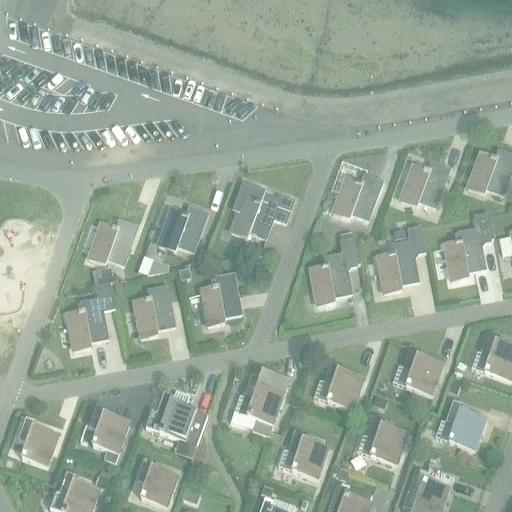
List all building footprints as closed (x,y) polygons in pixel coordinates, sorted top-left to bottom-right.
[(502,199),(511,172),(511,159),(498,154),(495,162),(480,156),(467,192),(483,198),(485,193),(502,199)] [(435,212),(449,173),(431,166),(428,174),(413,169),(399,204),(416,210),(418,206),(435,212)] [(368,224),(382,186),(364,179),(361,187),(345,181),(332,217),(349,223),(351,218),(368,224)] [(278,204),(263,199),(265,193),(243,185),(232,214),(237,216),(230,236),(247,242),(248,237),(265,243),(273,223),(285,228),(293,205),(280,200),(278,204)] [(193,256),(207,218),(189,211),(186,219),(171,214),(158,249),(175,255),(176,250),(193,256)] [(444,248),(451,285),(468,282),(467,277),(485,273),(479,246),(493,243),(489,217),(474,219),(476,233),(458,237),(460,245),(444,248)] [(405,221),(395,223),(397,233),(407,231),(405,221)] [(123,270),(137,231),(119,224),(116,232),(101,227),(88,262),(105,268),(106,263),(123,270)] [(418,286),(413,258),(425,255),(420,229),(407,232),(409,246),(391,249),(393,257),(377,260),(384,298),(401,294),(400,289),(418,286)] [(403,233),(393,235),(395,244),(404,242),(403,233)] [(346,271),(360,268),(355,241),(340,244),(342,258),(325,261),(326,270),(310,273),(317,310),(334,307),(333,302),(351,298),(346,271)] [(143,260),(138,276),(147,279),(168,276),(168,269),(143,260)] [(110,272),(93,275),(95,289),(112,286),(110,272)] [(189,273),(179,276),(182,286),(192,283),(189,273)] [(223,322),(241,319),(234,278),(215,282),(216,290),(200,293),(207,330),(224,327),(223,322)] [(107,343),(102,316),(116,313),(111,287),(97,289),(100,303),(81,306),(83,314),(66,317),(73,355),(91,352),(90,346),(107,343)] [(156,334),(174,331),(167,291),(148,294),(149,302),(133,305),(140,343),(157,339),(156,334)] [(510,386),(511,379),(511,351),(496,346),(498,340),(488,336),(481,357),(476,355),(471,372),(510,386)] [(431,400),(442,369),(418,361),(420,354),(410,351),(403,371),(398,370),(392,387),(431,400)] [(352,415),(363,384),(339,375),(341,369),(331,365),(324,386),(319,384),(313,401),(352,415)] [(270,437),(284,399),(288,386),(262,377),(260,383),(251,380),(244,401),(239,399),(233,416),(255,423),(252,435),(269,441),(268,442),(278,445),(280,440),(270,437)] [(451,384),(447,395),(456,399),(461,387),(451,384)] [(164,396),(156,417),(152,415),(146,432),(185,446),(196,415),(185,411),(189,400),(175,395),(174,400),(164,396)] [(414,409),(428,415),(431,404),(417,399),(414,409)] [(374,400),(371,409),(382,412),(385,404),(374,400)] [(474,455),(485,424),(460,416),(463,409),(452,406),(445,426),(441,425),(435,441),(474,455)] [(115,468),(129,428),(104,419),(107,413),(96,409),(89,430),(98,434),(92,449),(104,454),(101,463),(115,468)] [(302,426),(305,417),(294,413),(291,422),(302,426)] [(396,470),(406,439),(382,430),(384,424),(374,420),(367,441),(362,439),(356,456),(396,470)] [(47,472),(58,441),(34,432),(36,426),(26,422),(18,443),(27,447),(21,462),(47,472)] [(317,484),(328,453),(304,445),(306,438),(296,435),(289,455),(284,454),(278,470),(317,484)] [(177,457),(191,462),(196,451),(181,445),(177,457)] [(166,511),(177,481),(153,472),(155,466),(145,462),(137,484),(146,487),(141,503),(166,511)] [(349,476),(335,471),(331,480),(345,485),(349,476)] [(442,511),(454,481),(428,472),(427,476),(415,472),(402,510),(406,511),(442,511)] [(106,494),(113,477),(102,473),(95,490),(106,494)] [(92,511),(99,496),(74,487),(77,480),(66,477),(59,498),(55,497),(49,511),(92,511)] [(372,500),(349,492),(337,487),(328,511),(369,511),(371,508),(368,508),(371,501),(372,500)] [(262,490),(259,498),(269,502),(272,494),(262,490)] [(199,498),(186,493),(183,503),(196,507),(199,498)] [(294,511),(298,500),(288,496),(284,508),(294,511)] [(270,511),(273,506),(260,501),(256,511),(270,511)]
